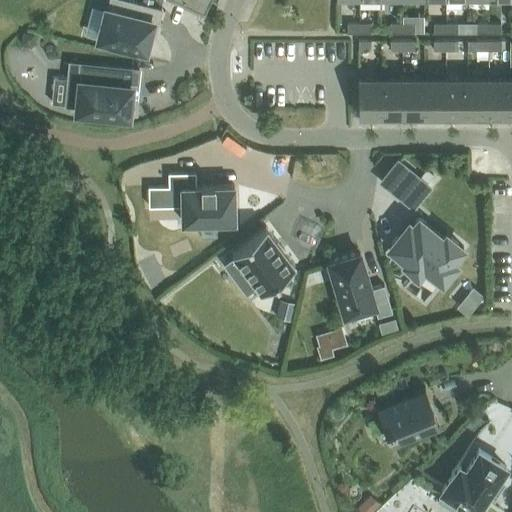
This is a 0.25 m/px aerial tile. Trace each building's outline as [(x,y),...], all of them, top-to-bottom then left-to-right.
[(106,8),(99,37),(145,48),(152,22),(158,23),(162,8),(152,5),(142,3),(130,0),(109,0),(108,8),(106,8)] [(359,22),(347,22),(347,32),(359,32),(359,22)] [(371,22),(359,22),(359,32),(371,32),(371,22)] [(402,22),(390,22),(390,32),(402,32),(402,22)] [(414,22),(402,22),(402,32),(414,32),(414,22)] [(445,22),(434,22),(434,32),(445,32),(445,22)] [(458,32),(458,22),(445,22),(445,32),(458,32)] [(489,22),(477,22),(477,32),(489,32),(489,22)] [(501,22),(489,22),(489,32),(501,32),(501,22)] [(22,31),(19,42),(31,44),(34,32),(24,30),(22,31)] [(371,39),(359,39),(359,50),(371,50),(371,39)] [(390,39),(390,49),(402,49),(402,39),(390,39)] [(414,49),(414,39),(402,39),(402,49),(414,49)] [(434,39),(434,49),(445,49),(445,39),(434,39)] [(458,49),(458,39),(445,39),(445,49),(458,49)] [(477,39),(477,49),(489,49),(489,39),(477,39)] [(501,49),(501,39),(489,39),(489,49),(501,49)] [(137,87),(139,68),(70,61),(65,103),(77,104),(77,109),(128,115),(131,87),(137,87)] [(358,76),(358,113),(380,113),(380,76),(358,76)] [(402,113),(402,76),(380,76),(380,113),(402,113)] [(424,113),(424,76),(402,76),(402,113),(424,113)] [(445,113),(445,76),(424,76),(424,113),(445,113)] [(467,113),(467,76),(445,76),(445,113),(467,113)] [(489,113),(489,76),(467,76),(467,113),(489,113)] [(510,113),(510,76),(489,76),(489,113),(510,113)] [(426,168),(420,175),(427,181),(433,173),(426,168)] [(169,185),(148,185),(149,205),(182,205),(182,220),(235,219),(234,218),(234,184),(214,184),(214,182),(202,183),(202,184),(196,184),(196,171),(169,172),(169,185)] [(417,176),(401,195),(412,205),(428,185),(417,176)] [(252,216),(246,208),(234,218),(241,225),(252,216)] [(399,229),(388,242),(405,256),(403,258),(416,268),(422,261),(441,277),(455,259),(451,256),(462,244),(445,230),(442,233),(417,214),(402,232),(399,229)] [(266,225),(232,251),(246,270),(236,278),(246,292),(257,284),(261,289),(295,264),(266,225)] [(359,251),(329,260),(345,312),(374,303),(377,315),(392,310),(384,283),(370,287),(359,251)] [(473,284),(466,292),(477,300),(483,292),(473,284)] [(279,322),(277,329),(284,331),(286,324),(279,322)] [(329,341),(318,345),(321,356),(332,352),(329,341)] [(454,377),(443,381),(446,390),(458,385),(454,377)] [(425,386),(376,405),(377,407),(378,406),(388,430),(392,441),(399,438),(433,424),(439,422),(430,400),(429,400),(424,388),(426,387),(425,386)] [(442,487),(441,488),(442,489),(443,489),(474,510),(475,511),(476,510),(476,509),(487,492),(493,497),(504,481),(497,477),(504,466),(505,466),(506,465),(504,464),(480,448),(480,447),(478,446),(477,448),(478,448),(466,466),(460,462),(461,462),(459,461),(458,463),(442,487)] [(353,510),(354,511),(369,511),(375,507),(368,498),(353,510)]
